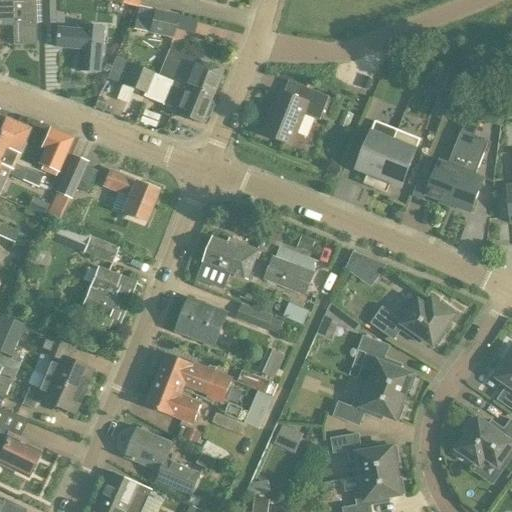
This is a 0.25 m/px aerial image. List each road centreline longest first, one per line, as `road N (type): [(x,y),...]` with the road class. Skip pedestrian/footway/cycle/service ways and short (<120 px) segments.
road 1 (residential): [(68,511),(204,168)]
road 2 (residential): [(511,291),(204,168)]
road 3 (residential): [(486,0),(354,50),(314,54),(254,41)]
road 4 (residential): [(511,295),(433,418),(429,458),(446,511)]
road 5 (residential): [(204,168),(0,93)]
road 6 (residential): [(204,168),(254,41)]
